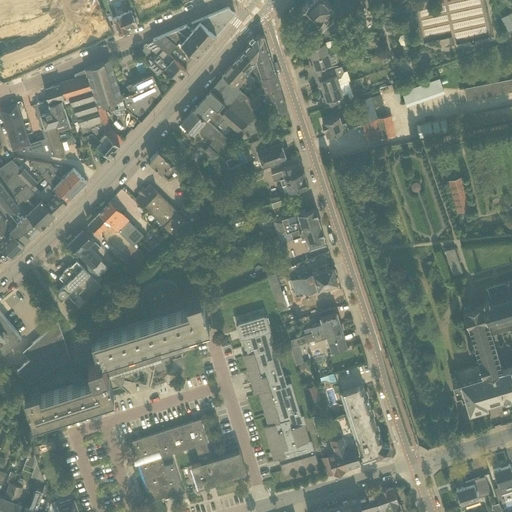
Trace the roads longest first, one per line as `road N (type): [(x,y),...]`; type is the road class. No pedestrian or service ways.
road 1 (tertiary): [(258,6),(414,465)]
road 2 (secondary): [(0,280),(101,186),(258,6)]
road 3 (residential): [(245,511),(414,465)]
road 4 (residential): [(0,97),(148,31)]
